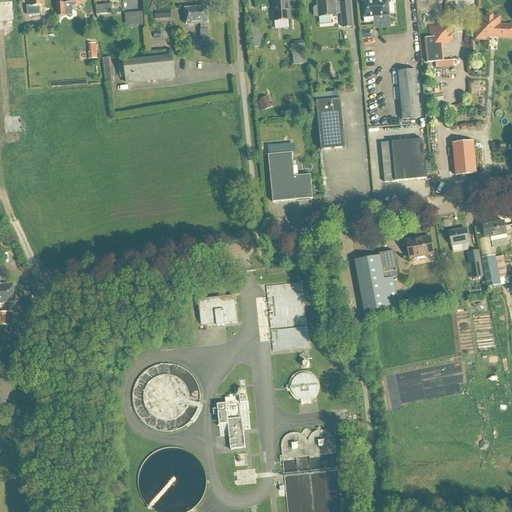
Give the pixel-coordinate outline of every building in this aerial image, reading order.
[(30,0),(31,6),(31,7),(26,7),(27,16),(40,15),(39,5),(44,5),(43,0),(30,0)] [(62,0),(63,4),(56,5),(57,17),(72,16),(72,7),(75,7),(76,5),(76,3),(85,2),(84,0),(62,0)] [(271,0),(273,11),(269,11),(270,23),(291,21),(289,0),(271,0)] [(334,0),(316,0),(318,8),(314,8),(315,18),(336,16),(336,15),(341,15),(343,28),(353,27),(350,4),(340,4),(341,6),(336,7),(334,0)] [(364,19),(365,24),(374,23),(373,18),(390,17),(389,14),(394,14),(393,4),(389,4),(388,0),(362,3),(364,19)] [(96,4),(97,12),(112,11),(111,3),(96,4)] [(201,24),(202,40),(209,40),(207,23),(208,23),(207,7),(185,9),(186,24),(187,24),(187,26),(201,24)] [(171,20),(171,9),(155,9),(155,20),(171,20)] [(480,31),(476,30),(475,40),(489,41),(489,37),(511,38),(511,23),(510,27),(499,26),(499,18),(493,18),(493,17),(487,16),(487,18),(480,17),(480,31)] [(252,22),(253,46),(260,45),(259,22),(252,22)] [(452,40),(452,36),(449,36),(448,29),(440,30),(440,26),(429,27),(430,38),(425,39),(427,63),(435,63),(436,69),(454,67),(453,61),(444,62),(442,45),(450,44),(450,41),(452,40)] [(370,30),(360,31),(360,39),(371,38),(370,30)] [(89,60),(97,59),(96,44),(89,44),(90,53),(88,53),(89,60)] [(294,65),(306,64),(304,45),(292,46),(294,65)] [(172,57),(125,63),(127,84),(174,79),(172,57)] [(113,83),(111,58),(103,59),(106,84),(113,83)] [(420,118),(416,71),(398,73),(402,119),(420,118)] [(274,104),(271,105),(268,97),(260,99),(264,111),(275,108),(274,104)] [(341,98),(316,100),(321,148),(345,146),(341,98)] [(385,183),(426,179),(423,140),(381,144),(385,183)] [(452,144),(455,177),(477,175),(474,142),(452,144)] [(294,177),(292,154),(269,155),(273,203),(313,199),(311,176),(294,177)] [(506,235),(504,222),(483,226),(485,239),(506,235)] [(466,230),(449,233),(452,246),(468,243),(466,230)] [(414,239),(406,241),(410,260),(433,255),(430,237),(420,239),(420,238),(414,239)] [(380,257),(354,261),(364,314),(399,308),(393,279),(397,278),(396,271),(397,271),(393,252),(379,255),(380,257)] [(478,252),(468,254),(472,279),(483,277),(478,252)] [(482,260),(488,288),(499,286),(494,257),(482,260)] [(302,282),(267,286),(268,296),(273,296),(272,289),(279,289),(280,292),(290,291),(291,294),(303,293),(302,282)] [(14,302),(13,285),(0,285),(0,305),(5,305),(5,302),(14,302)] [(234,296),(198,300),(201,327),(217,325),(217,327),(225,326),(225,325),(237,323),(234,296)] [(12,310),(0,310),(0,324),(12,324),(12,310)] [(271,315),(274,350),(310,347),(307,317),(296,318),(287,318),(287,320),(278,320),(278,314),(271,315)] [(317,388),(317,387),(317,386),(317,385),(317,383),(316,382),(315,380),(315,379),(314,378),(313,377),(312,376),(311,376),(309,375),(308,374),(306,374),(305,374),(303,374),(302,374),(300,374),(299,375),(297,376),(296,377),(295,377),(294,378),(293,380),(292,381),(292,382),(291,383),(291,385),(291,386),(290,388),(291,389),(291,391),(291,392),(292,394),(293,395),(294,396),(295,397),(296,398),(297,399),(299,400),(300,400),(300,406),(311,405),(311,399),(312,398),(313,397),(314,396),(315,395),(316,394),(316,392),(317,391),(317,389),(317,388)] [(242,412),(248,411),(247,397),(240,397),(225,399),(225,404),(217,405),(219,433),(229,432),(231,450),(245,448),(242,412)] [(300,435),(298,434),(296,434),(294,434),(292,434),(290,435),(288,435),(287,436),(285,438),(284,439),(283,441),(281,444),(281,448),(282,457),(279,457),(280,463),(282,463),(284,481),(282,481),(284,500),(286,500),(287,511),(341,511),(335,444),(334,442),(334,439),(333,438),(332,436),(329,433),(327,433),(325,432),(323,431),(321,431),(319,431),(318,431),(316,432),(313,434),(312,435),(310,437),(308,439),(308,442),(307,442),(306,440),(304,438),(303,437),(302,436),(300,435)]
